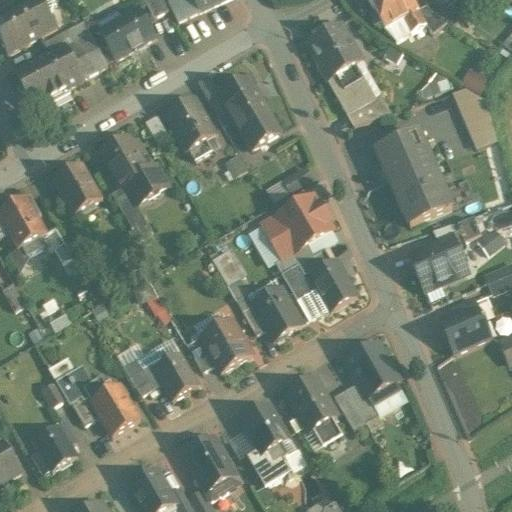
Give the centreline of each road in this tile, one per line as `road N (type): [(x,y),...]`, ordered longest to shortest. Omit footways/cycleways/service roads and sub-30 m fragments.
road 1 (residential): [(394,309),(39,511)]
road 2 (residential): [(271,31),(394,309)]
road 3 (residential): [(271,31),(31,165)]
road 4 (residential): [(394,309),(471,511)]
